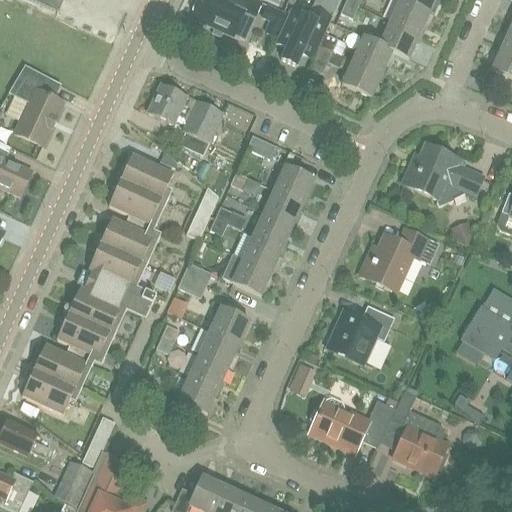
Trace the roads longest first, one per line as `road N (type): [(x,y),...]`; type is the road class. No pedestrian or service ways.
road 1 (residential): [(377,147),(256,425),(259,456),(379,511)]
road 2 (residential): [(0,339),(135,45)]
road 3 (residential): [(377,147),(135,45)]
road 4 (unknown): [(259,456),(161,455),(117,431)]
